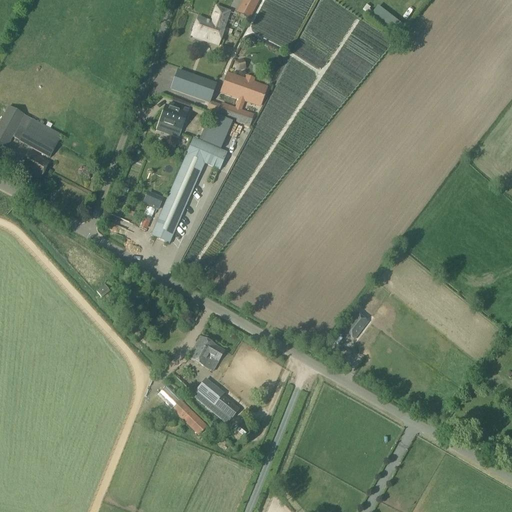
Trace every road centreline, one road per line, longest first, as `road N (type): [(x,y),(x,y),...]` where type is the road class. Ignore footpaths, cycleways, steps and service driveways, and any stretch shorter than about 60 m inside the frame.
road 1 (unclassified): [(511,480),(94,240)]
road 2 (unclassified): [(94,240),(175,0)]
